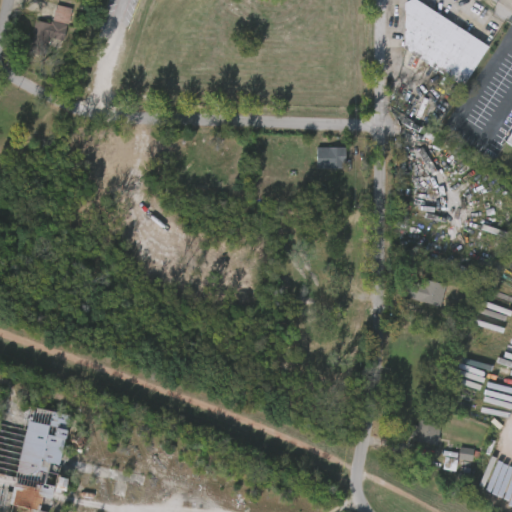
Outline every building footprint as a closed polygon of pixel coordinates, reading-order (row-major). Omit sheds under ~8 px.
[(422,0),(490,45),(465,84),(431,62),(423,74),(403,61),(406,1),(408,0),(422,0)] [(72,8),(64,41),(49,37),(44,57),(30,53),(31,46),(27,45),(29,38),(32,39),(36,20),(50,23),(54,4),(72,8)] [(511,118),(492,151),(511,163),(511,118)] [(344,168),(317,168),(317,145),(344,145),(344,168)] [(333,157),(304,156),(303,177),(332,177),(333,157)] [(426,278),(447,285),(441,306),(408,295),(412,282),(417,283),(417,281),(424,284),(426,278)] [(398,290),(393,306),(427,316),(433,294),(414,288),(412,294),(398,290)] [(80,428),(76,444),(66,442),(63,456),(95,463),(93,475),(61,468),(59,474),(69,477),(65,494),(56,492),(54,500),(65,503),(62,511),(12,511),(14,504),(11,503),(28,430),(25,429),(30,405),(72,415),(70,426),(80,428)] [(440,423),(436,444),(419,440),(418,445),(407,443),(412,424),(416,425),(418,418),(440,423)] [(425,453),(428,432),(405,429),(403,450),(425,453)] [(511,493),(505,503),(500,500),(502,497),(491,489),(490,491),(485,487),(489,483),(485,480),(483,482),(479,479),(498,453),(511,463),(511,493)] [(458,470),(461,458),(447,456),(445,467),(458,470)] [(442,480),(445,462),(433,460),(430,478),(442,480)]
